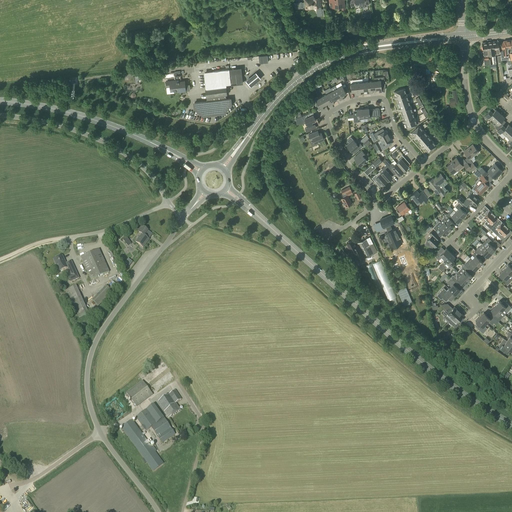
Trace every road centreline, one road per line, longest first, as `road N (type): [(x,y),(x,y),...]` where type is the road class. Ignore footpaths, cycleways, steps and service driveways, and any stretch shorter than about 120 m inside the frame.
road 1 (primary): [(511,425),(414,356),(226,190)]
road 2 (unclassified): [(100,434),(87,380),(95,341),(184,219)]
road 3 (unclassified): [(252,129),(298,78),(338,57),(462,37)]
road 4 (residential): [(424,164),(397,134),(383,98),(329,112),(344,159),(377,201)]
road 5 (primary): [(202,171),(109,125),(0,101)]
road 6 (unclassified): [(0,115),(75,130),(119,150),(168,203)]
